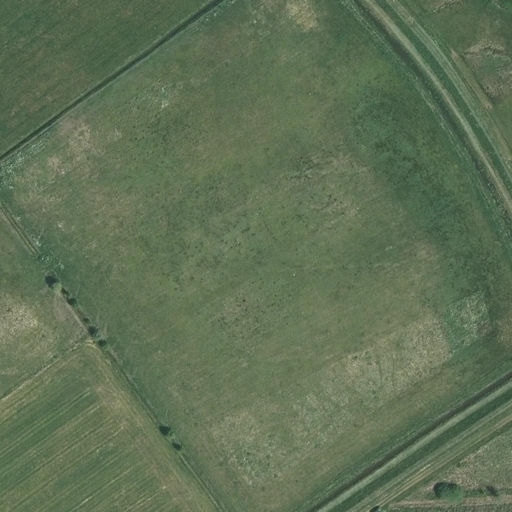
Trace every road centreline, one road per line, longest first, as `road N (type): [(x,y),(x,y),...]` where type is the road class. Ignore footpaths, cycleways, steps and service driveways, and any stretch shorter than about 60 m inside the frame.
road 1 (track): [(511,142),(409,0)]
road 2 (track): [(372,511),(511,417)]
